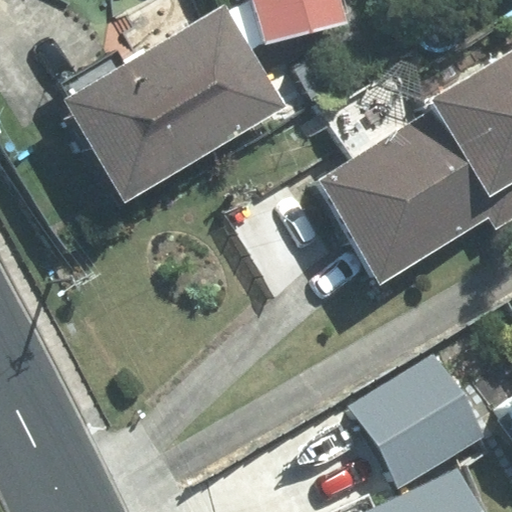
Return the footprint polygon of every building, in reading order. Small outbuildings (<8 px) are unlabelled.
[(321,0),(228,0),(242,51),(329,30),(321,0)] [(205,10),(38,105),(97,207),(264,113),(205,10)] [(511,68),(499,46),(400,102),(409,118),(294,184),(351,284),(511,193),(511,68)] [(511,355),(506,359),(511,367),(511,383),(479,408),(511,454),(511,355)] [(349,410),(394,487),(482,436),(437,359),(349,410)] [(382,511),(476,511),(460,477),(382,511)]
